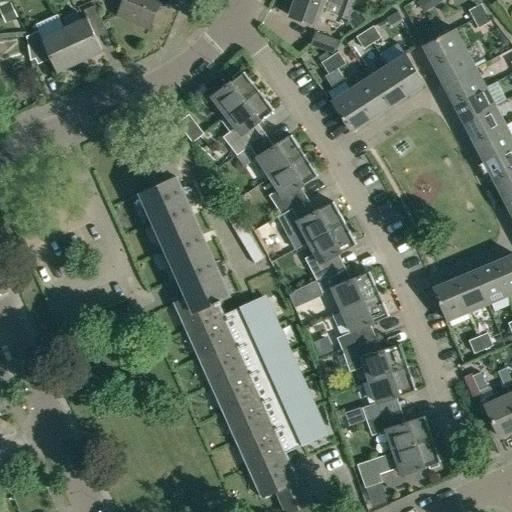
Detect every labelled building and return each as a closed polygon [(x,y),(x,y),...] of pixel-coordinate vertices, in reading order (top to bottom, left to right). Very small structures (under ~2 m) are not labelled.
[(124,0),(117,16),(148,29),(146,36),(160,4),(151,0),(124,0)] [(325,13),(325,12),(348,20),(351,10),(325,0),(296,0),(290,17),(315,26),(321,12),(325,13)] [(325,0),(351,10),(355,0),(325,0)] [(64,29),(79,63),(103,53),(94,33),(105,28),(95,6),(84,12),(87,19),(64,29)] [(468,13),(472,21),(485,14),(481,7),(468,13)] [(485,14),(472,21),(478,31),(490,24),(485,14)] [(79,63),(64,29),(42,39),(39,32),(27,37),(31,62),(48,54),(57,73),(79,63)] [(366,33),(373,45),(380,40),(373,29),(366,33)] [(440,38),(424,46),(434,66),(466,49),(455,30),(449,33),(447,30),(438,35),(440,38)] [(316,33),(312,45),(334,53),(338,41),(316,33)] [(373,45),(366,33),(356,39),(363,51),(373,45)] [(466,49),(434,66),(444,85),(476,68),(466,49)] [(338,70),(331,59),(329,59),(326,54),(317,59),(328,77),(338,70)] [(337,54),(331,59),(338,70),(345,66),(337,54)] [(425,84),(406,55),(405,54),(387,66),(406,96),(425,84)] [(389,107),(406,96),(387,66),(370,77),(389,107)] [(476,68),(444,85),(454,104),(486,87),(476,68)] [(212,97),(227,116),(259,91),(244,72),(242,74),(240,71),(232,77),(234,80),(212,97)] [(370,77),(351,89),(370,120),(389,107),(370,77)] [(486,87),(454,104),(464,123),(496,106),(486,87)] [(370,120),(351,89),(332,102),(351,132),(370,120)] [(274,111),(259,91),(227,116),(236,128),(223,138),(237,155),(250,146),(266,135),(257,123),(274,111)] [(496,106),(464,123),(474,142),(506,126),(496,106)] [(188,113),(176,121),(192,141),(203,132),(188,113)] [(511,137),(506,126),(474,142),(484,161),(511,146),(511,137)] [(274,147),(266,135),(250,146),(271,178),(305,156),(291,135),(274,147)] [(511,146),(484,161),(494,180),(511,170),(511,146)] [(269,196),(282,215),(308,200),(301,187),(318,176),(305,156),(271,178),(278,190),(269,196)] [(155,187),(139,194),(140,196),(142,195),(175,270),(178,276),(188,298),(175,304),(176,305),(176,304),(181,315),(187,330),(188,333),(189,333),(200,358),(199,358),(201,360),(212,385),(213,388),(225,413),(224,413),(225,416),(226,415),(237,440),(236,440),(238,443),(249,468),(250,471),(263,497),(276,491),(285,511),(292,511),(311,504),(300,479),(297,481),(285,454),(328,434),(266,295),(222,315),(218,305),(222,303),(221,300),(229,297),(226,291),(232,289),(231,288),(220,264),(220,263),(215,265),(181,189),(182,188),(178,178),(180,177),(171,158),(146,170),(155,187)] [(511,170),(494,180),(504,199),(511,195),(511,170)] [(302,230),(309,243),(345,223),(333,202),(315,212),(308,200),(282,215),(278,217),(288,237),(302,230)] [(356,245),(345,223),(309,243),(315,254),(305,259),(317,281),(327,276),(344,267),(338,254),(356,245)] [(511,294),(511,255),(494,263),(507,296),(511,294)] [(507,296),(494,263),(475,271),(489,304),(507,296)] [(351,280),(344,267),(327,276),(342,310),(379,294),(369,272),(351,280)] [(489,304),(475,271),(454,280),(468,312),(489,304)] [(468,312),(454,280),(434,288),(447,321),(468,312)] [(337,339),(343,351),(375,338),(370,324),(389,316),(379,294),(342,310),(352,332),(337,339)] [(479,339),(484,352),(492,348),(487,335),(479,339)] [(381,351),(375,338),(343,351),(350,372),(365,367),(369,381),(408,367),(400,345),(381,351)] [(484,352),(479,339),(468,343),(474,356),(484,352)] [(416,390),(408,367),(369,381),(377,403),(362,408),(367,422),(400,410),(396,397),(416,390)] [(511,384),(506,370),(498,373),(505,389),(511,385),(511,384)] [(481,396),(479,393),(473,378),(471,374),(463,378),(473,399),(480,396),(481,396)] [(480,374),(473,378),(479,393),(487,389),(480,374)] [(511,432),(511,404),(508,396),(495,402),(493,396),(482,401),(499,439),(511,432)] [(400,410),(367,422),(372,436),(387,431),(394,453),(432,439),(425,416),(405,423),(400,410)] [(440,462),(432,439),(394,453),(358,465),(365,488),(382,482),(379,474),(399,467),(402,475),(429,466),(430,469),(439,466),(438,463),(440,462)]
